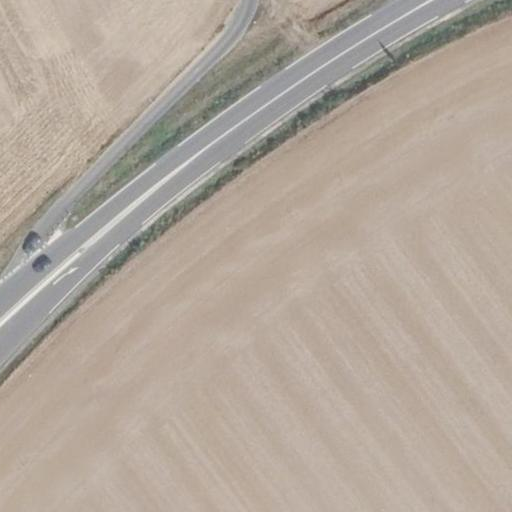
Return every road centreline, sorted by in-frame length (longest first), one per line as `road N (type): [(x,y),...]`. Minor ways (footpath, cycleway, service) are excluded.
road 1 (unclassified): [(249,0),(228,42),(35,235),(2,301)]
road 2 (primary): [(136,199),(311,74),(435,0)]
road 3 (primary): [(0,350),(136,199)]
road 4 (primary): [(136,199),(2,301)]
